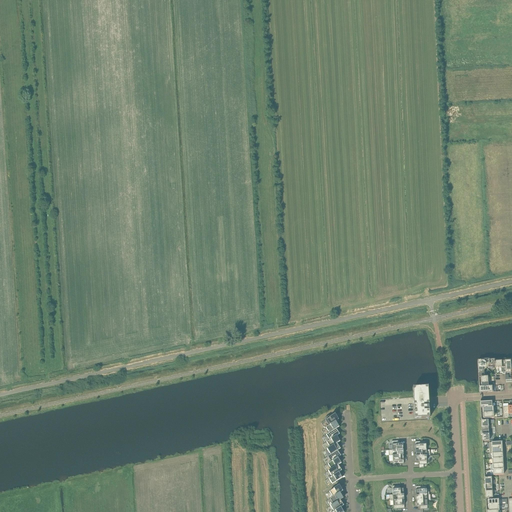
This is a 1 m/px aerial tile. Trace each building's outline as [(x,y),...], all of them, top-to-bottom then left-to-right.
[(489,365),(493,365),(493,368),(495,368),(495,361),(495,359),(487,359),(487,358),(483,358),(483,360),(477,360),(486,368),(489,365)] [(484,371),(486,368),(477,360),(478,377),(481,377),(487,377),(487,374),(484,375),(484,371)] [(429,418),(428,405),(428,402),(427,387),(412,388),(413,403),(414,419),(429,418)] [(508,414),(511,413),(511,406),(503,407),(504,417),(509,417),(508,414)] [(335,414),(330,418),(329,416),(325,419),(326,420),(325,421),(329,426),(335,422),(336,422),(339,420),(335,414)] [(329,426),(326,428),(329,433),(335,429),(335,430),(336,429),(339,427),(336,422),(335,422),(329,426)] [(329,433),(326,435),(330,440),(330,441),(336,437),(337,436),(340,434),(336,429),(335,430),(335,429),(329,433)] [(330,441),(330,440),(327,442),(330,448),(336,444),(337,444),(340,442),(337,436),(336,437),(330,441)] [(402,449),(402,448),(403,448),(403,447),(403,445),(403,444),(399,444),(399,441),(391,441),(392,444),(392,450),(402,449)] [(415,451),(426,450),(425,441),(414,442),(415,449),(415,450),(415,451)] [(330,448),(327,450),(330,455),(331,455),(337,451),(340,449),(337,444),(336,444),(330,448)] [(331,455),(330,455),(327,457),(331,462),(337,458),(337,459),(338,458),(341,456),(337,451),(331,455)] [(403,456),(403,455),(392,455),(393,461),(393,464),(404,464),(403,456)] [(416,456),(416,457),(415,457),(416,462),(419,461),(419,465),(427,464),(427,461),(426,456),(416,456)] [(331,462),(328,464),(331,470),(337,466),(338,465),(341,463),(338,458),(337,459),(337,458),(331,462)] [(331,470),(328,472),(332,477),(338,473),(339,473),(342,471),(338,465),(337,466),(331,470)] [(332,477),(329,479),(332,484),(342,478),(339,473),(338,473),(332,477)] [(343,491),(339,486),(339,485),(329,492),(333,497),(339,493),(339,494),(340,493),(343,491)] [(403,494),(403,493),(403,489),(400,489),(400,486),(392,486),(392,489),(393,495),(403,494)] [(416,495),(429,495),(429,489),(426,489),(426,486),(415,487),(415,494),(416,494),(416,495)] [(333,497),(330,499),(333,504),(333,505),(339,501),(340,500),(343,498),(340,493),(339,494),(339,493),(333,497)] [(333,505),(333,504),(330,506),(334,511),(340,508),(341,508),(344,506),(340,500),(339,501),(333,505)] [(403,500),(393,500),(393,509),(398,509),(401,509),(404,509),(404,501),(403,501),(403,500)] [(416,501),(416,502),(416,503),(416,505),(416,506),(419,506),(420,510),(427,509),(427,506),(427,500),(416,501)]
